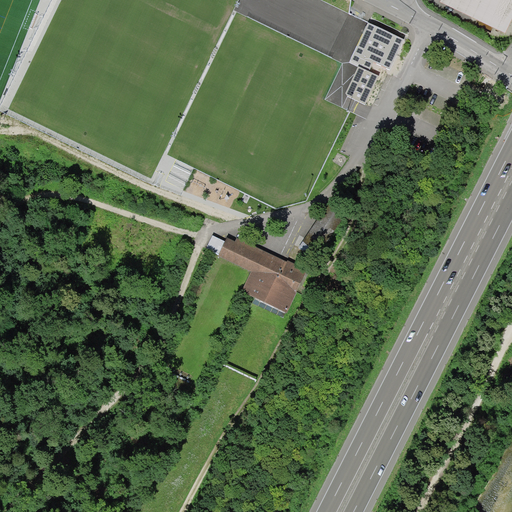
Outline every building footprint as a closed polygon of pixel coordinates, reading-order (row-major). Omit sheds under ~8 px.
[(511,0),(439,0),(439,1),(505,33),(511,17),(511,0)] [(402,39),(367,22),(350,59),(370,69),(373,62),(388,69),(402,39)] [(378,76),(358,66),(344,95),(365,104),(378,76)] [(342,212),(326,203),(297,250),(313,260),(342,212)] [(218,255),(253,272),(243,292),(285,312),(303,275),(226,238),(218,255)]
